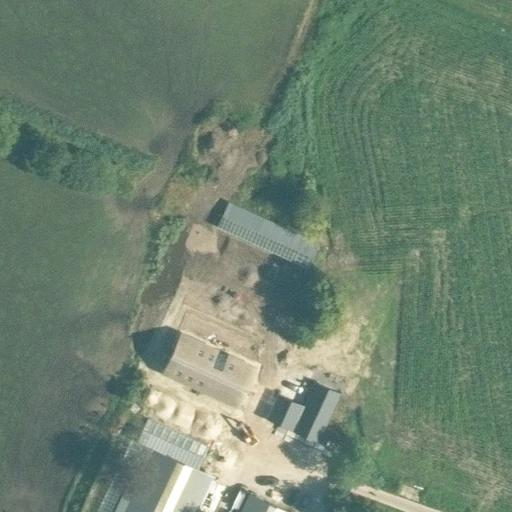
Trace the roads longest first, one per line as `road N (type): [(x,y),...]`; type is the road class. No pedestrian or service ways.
road 1 (track): [(327,0),(265,124),(211,206),(199,273)]
road 2 (unclassified): [(423,511),(166,390)]
road 3 (track): [(211,206),(0,113)]
